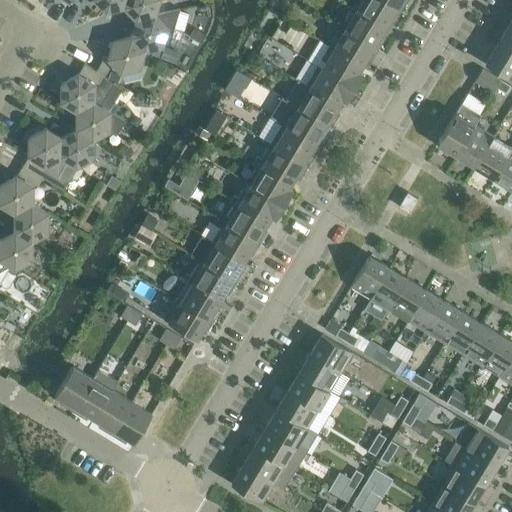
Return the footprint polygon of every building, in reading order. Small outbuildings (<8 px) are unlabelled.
[(88,0),(90,1),(90,0),(95,0),(106,11),(124,7),(125,0),(88,0)] [(125,0),(124,7),(136,19),(155,15),(159,0),(125,0)] [(389,21),(394,24),(402,10),(385,0),(356,0),(355,3),(352,1),(349,4),(386,27),(389,21)] [(408,0),(385,0),(402,10),(408,0)] [(387,35),(383,32),(386,27),(349,4),(347,8),(350,11),(345,20),(349,23),(345,29),(379,49),(387,35)] [(144,50),(170,44),(180,8),(155,15),(136,19),(131,36),(144,50)] [(497,44),(511,53),(511,27),(508,26),(497,44)] [(122,29),(111,31),(113,40),(124,38),(122,29)] [(366,60),(370,63),(379,49),(345,29),(342,34),(338,32),(332,42),(328,39),(326,43),(362,66),(366,60)] [(139,67),(144,50),(131,36),(124,38),(113,40),(108,58),(104,57),(96,71),(105,76),(113,63),(121,72),(139,67)] [(363,74),(359,72),(362,66),(326,43),(323,47),(327,50),(321,59),(325,62),(322,68),(355,88),(363,74)] [(485,63),(511,79),(511,53),(497,44),(485,63)] [(164,46),(160,58),(175,63),(179,51),(164,46)] [(72,108),(77,111),(94,102),(100,106),(115,82),(105,76),(96,71),(84,63),(78,74),(62,83),(61,102),(63,103),(72,108)] [(355,88),(322,68),(317,65),(308,81),(305,79),(302,82),(339,105),(342,99),(347,102),(355,88)] [(482,68),(476,80),(495,91),(497,88),(502,80),(482,68)] [(229,80),(225,88),(236,94),(241,86),(229,80)] [(506,93),(511,86),(502,80),(497,88),(506,93)] [(340,113),(335,111),(339,105),(302,82),(300,86),(303,89),(297,98),(302,101),(298,107),(331,127),(340,113)] [(100,106),(94,102),(77,111),(76,129),(93,139),(109,130),(116,135),(125,121),(109,111),(100,106)] [(63,103),(59,110),(68,115),(72,108),(63,103)] [(456,155),(475,125),(481,114),(462,103),(437,144),(456,155)] [(331,127),(298,107),(294,104),(285,120),(281,118),(279,121),(315,144),(319,138),(323,141),(331,127)] [(211,119),(205,129),(212,133),(216,135),(221,125),(211,119)] [(316,152),(312,150),(315,144),(279,121),(276,125),(280,128),(274,137),(278,140),(275,146),(308,166),(316,152)] [(475,167),(493,136),(475,125),(456,155),(475,167)] [(198,126),(194,133),(208,140),(212,133),(205,129),(198,126)] [(29,155),(22,166),(43,178),(48,171),(58,177),(68,161),(61,157),(61,137),(46,128),(29,137),(29,155)] [(93,157),(93,139),(76,129),(61,137),(61,157),(68,161),(76,166),(93,157)] [(493,136),(475,167),(493,178),(511,147),(493,136)] [(133,153),(122,146),(117,153),(129,160),(133,153)] [(295,177),(300,180),(308,166),(275,146),(271,151),(267,149),(261,159),(257,157),(255,161),(292,183),(295,177)] [(511,147),(493,178),(511,189),(511,188),(511,147)] [(293,191),(288,188),(292,183),(255,161),(253,164),(256,167),(250,176),(254,179),(251,185),(284,205),(293,191)] [(0,203),(15,213),(32,204),(32,185),(38,186),(43,178),(22,166),(16,176),(0,184),(0,203)] [(110,178),(107,184),(115,189),(120,181),(120,180),(114,177),(112,176),(110,178)] [(169,178),(165,185),(175,192),(180,185),(169,178)] [(272,216),(276,219),(284,205),(251,185),(247,190),(243,188),(237,198),(234,196),(231,200),(268,222),(272,216)] [(407,192),(399,206),(410,213),(418,198),(407,192)] [(269,230),(265,228),(268,222),(231,200),(229,203),(232,206),(227,215),(231,218),(227,224),(261,244),(269,230)] [(15,213),(15,231),(31,241),(47,232),(48,213),(32,204),(15,213)] [(148,214),(142,225),(150,230),(157,219),(148,214)] [(248,255),(252,258),(261,244),(227,224),(224,229),(220,227),(214,237),(210,235),(208,238),(244,261),(248,255)] [(150,244),(156,234),(150,230),(142,225),(135,236),(150,244)] [(15,231),(0,238),(0,259),(12,266),(15,268),(31,259),(31,241),(15,231)] [(245,269),(241,267),(244,261),(208,238),(203,236),(191,255),(204,263),(237,283),(245,269)] [(64,249),(61,245),(56,244),(53,247),(52,252),(55,256),(60,257),(63,254),(64,249)] [(369,255),(351,286),(370,297),(389,267),(369,255)] [(0,273),(12,266),(0,259),(0,273)] [(224,294),(229,297),(237,283),(204,263),(200,268),(196,266),(190,276),(187,274),(184,278),(221,300),(224,294)] [(389,267),(370,297),(389,309),(407,278),(389,267)] [(222,308),(217,305),(221,300),(184,278),(182,282),(185,284),(179,294),(183,296),(180,302),(213,322),(222,308)] [(407,278),(389,309),(407,320),(426,289),(407,278)] [(121,288),(115,297),(124,302),(130,293),(121,288)] [(426,289),(407,320),(426,331),(444,300),(426,289)] [(205,336),(213,322),(180,302),(176,299),(164,319),(197,340),(201,333),(205,336)] [(444,300),(426,331),(445,342),(462,311),(444,300)] [(127,305),(121,316),(128,320),(135,309),(127,305)] [(135,325),(142,313),(135,309),(128,320),(135,325)] [(462,311),(445,342),(463,353),(481,323),(462,311)] [(3,326),(13,331),(16,326),(6,321),(3,326)] [(481,323),(463,353),(481,364),(500,334),(481,323)] [(340,327),(335,335),(344,341),(349,333),(340,327)] [(166,328),(159,339),(167,344),(174,332),(166,328)] [(174,348),(181,337),(174,332),(167,344),(174,348)] [(353,346),(358,338),(349,333),(344,341),(353,346)] [(353,352),(322,334),(310,353),(341,372),(353,352)] [(511,341),(500,334),(481,364),(500,376),(511,355),(511,341)] [(377,350),(372,357),(381,363),(386,355),(377,350)] [(341,372),(310,353),(299,372),(330,390),(341,372)] [(397,357),(395,360),(386,355),(381,363),(400,374),(406,363),(397,357)] [(511,355),(500,376),(511,383),(511,355)] [(414,372),(416,369),(406,363),(400,374),(419,386),(424,378),(414,372)] [(2,365),(0,368),(0,374),(5,378),(10,370),(2,365)] [(61,399),(59,403),(73,411),(93,378),(73,366),(55,395),(61,399)] [(86,420),(89,415),(95,419),(112,390),(117,383),(97,371),(93,378),(73,411),(86,420)] [(330,390),(299,372),(288,390),(319,409),(330,390)] [(427,391),(432,383),(424,378),(419,386),(427,391)] [(100,422),(98,426),(112,435),(132,402),(112,390),(95,419),(100,422)] [(319,409),(288,390),(277,408),(307,427),(319,409)] [(451,394),(446,402),(455,407),(460,400),(451,394)] [(408,401),(400,396),(395,404),(403,409),(408,401)] [(464,413),(469,405),(460,400),(455,407),(464,413)] [(134,443),(152,414),(132,402),(112,435),(126,443),(128,439),(134,443)] [(421,408),(413,403),(408,412),(416,417),(421,408)] [(390,414),(387,412),(382,421),(392,428),(403,409),(395,404),(390,414)] [(318,434),(307,427),(277,408),(265,427),(307,452),(318,434)] [(511,414),(504,410),(497,422),(492,430),(511,441),(511,440),(511,414)] [(402,421),(410,426),(416,417),(408,412),(402,421)] [(416,417),(410,426),(420,431),(425,423),(416,417)] [(488,417),(483,424),(492,430),(497,422),(488,417)] [(456,441),(497,466),(509,447),(468,422),(456,441)] [(307,452),(265,427),(254,445),(296,471),(307,452)] [(386,437),(378,433),(373,441),(381,446),(386,437)] [(399,445),(391,440),(385,449),(393,454),(399,445)] [(367,451),(375,455),(381,446),(373,441),(367,451)] [(445,460),(455,466),(486,484),(497,466),(456,441),(445,460)] [(243,464),(274,482),(285,489),(296,471),(254,445),(243,464)] [(380,458),(388,463),(393,454),(385,449),(380,458)] [(231,483),(262,502),(274,482),(243,464),(231,483)] [(486,484),(455,466),(444,484),(474,503),(486,484)] [(364,474),(356,470),(350,479),(358,483),(364,474)] [(363,486),(371,491),(376,482),(368,477),(363,486)] [(345,487),(353,492),(358,483),(350,479),(345,487)] [(376,482),(371,491),(379,496),(380,496),(385,488),(376,482)] [(468,511),(474,503),(444,484),(433,503),(447,511),(468,511)] [(371,491),(363,486),(358,495),(365,500),(371,491)] [(340,511),(341,511),(326,503),(321,511),(322,511),(340,511)] [(447,511),(433,503),(426,511),(447,511)]
